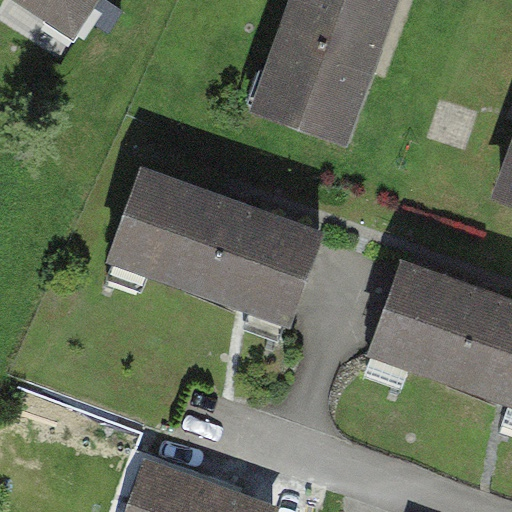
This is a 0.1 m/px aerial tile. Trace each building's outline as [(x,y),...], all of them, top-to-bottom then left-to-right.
[(131,0),(0,0),(0,16),(94,68),(131,0)] [(407,0),(289,0),(249,124),(357,158),(407,0)] [(511,208),(511,124),(488,201),(511,208)] [(330,229),(156,170),(114,295),(288,354),(330,229)] [(511,441),(511,305),(405,264),(359,381),(511,441)] [(272,511),(137,468),(122,511),(272,511)]
